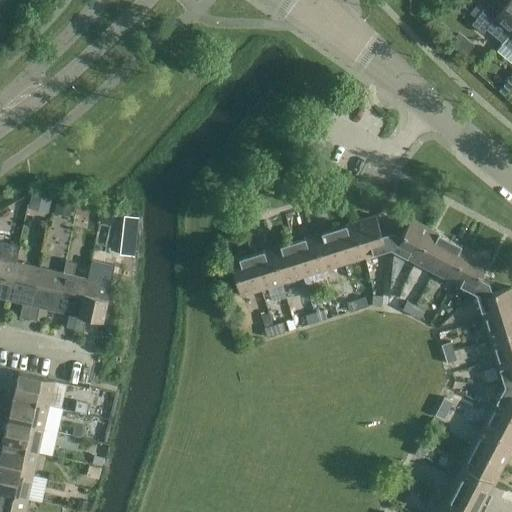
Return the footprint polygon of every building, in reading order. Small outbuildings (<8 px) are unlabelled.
[(504,42),(511,32),(511,0),(510,0),(503,9),(492,1),(472,24),(483,34),(488,29),(504,42)] [(53,198),(32,193),(28,208),(49,213),(53,198)] [(54,213),(71,217),(74,201),(58,198),(54,213)] [(76,214),(89,217),(91,204),(79,201),(76,214)] [(136,256),(140,218),(125,216),(120,254),(136,256)] [(391,249),(393,232),(382,235),(376,216),(355,223),(366,257),(391,249)] [(415,261),(431,230),(412,219),(402,237),(393,232),(391,249),(415,261)] [(345,263),(366,257),(355,223),(335,229),(345,263)] [(325,270),(345,263),(335,229),(314,235),(325,270)] [(434,271),(450,240),(431,230),(415,261),(434,271)] [(304,276),(325,270),(314,235),(293,242),(304,276)] [(453,282),(469,250),(450,240),(434,271),(453,282)] [(0,296),(9,299),(17,263),(21,246),(2,242),(0,242),(0,296)] [(283,282),(304,276),(293,242),(273,248),(283,282)] [(263,289),(283,282),(273,248),(252,254),(263,289)] [(476,294),(490,283),(480,278),(489,260),(469,250),(453,282),(476,294)] [(241,296),(263,289),(252,254),(230,261),(241,296)] [(76,329),(87,278),(74,276),(77,264),(66,261),(64,273),(55,309),(70,313),(67,327),(76,329)] [(29,319),(40,268),(17,263),(9,299),(23,302),(20,317),(29,319)] [(55,309),(64,273),(40,268),(29,319),(37,321),(41,306),(55,309)] [(103,320),(112,284),(87,278),(76,329),(84,331),(87,316),(103,320)] [(484,320),(511,310),(511,287),(493,294),(490,283),(476,294),(484,320)] [(382,306),(383,297),(373,296),(373,305),(382,306)] [(357,300),(359,309),(369,306),(366,297),(357,300)] [(400,298),(390,297),(389,307),(399,308),(400,298)] [(350,312),(359,309),(357,300),(347,303),(350,312)] [(411,314),(416,306),(407,301),(403,310),(411,314)] [(416,306),(411,314),(420,319),(424,310),(416,306)] [(315,313),(318,322),(327,319),(324,310),(315,313)] [(491,340),(511,333),(511,310),(484,320),(491,340)] [(309,325),(318,322),(315,313),(306,316),(309,325)] [(274,326),(277,335),(286,332),(283,323),(274,326)] [(267,338),(277,335),(274,326),(265,329),(267,338)] [(497,361),(511,356),(511,333),(491,340),(497,361)] [(445,354),(454,351),(451,342),(442,345),(445,354)] [(454,351),(445,354),(448,363),(457,361),(454,351)] [(511,386),(511,356),(497,361),(505,386),(511,386)] [(50,405),(55,381),(19,373),(13,397),(50,405)] [(511,386),(505,386),(493,409),(511,419),(511,386)] [(59,432),(64,408),(50,405),(13,397),(8,421),(59,432)] [(440,405),(449,410),(453,402),(444,398),(440,405)] [(88,403),(78,401),(75,411),(86,413),(88,403)] [(444,419),(449,410),(440,405),(435,415),(444,419)] [(511,444),(511,419),(493,409),(482,429),(511,444)] [(53,455),(59,432),(8,421),(3,444),(39,452),(53,455)] [(72,435),(81,437),(84,425),(75,423),(72,435)] [(504,465),(511,449),(511,444),(482,429),(472,448),(504,465)] [(0,468),(34,476),(39,452),(3,444),(0,456),(0,468)] [(428,449),(420,445),(415,453),(423,458),(428,449)] [(494,484),(504,465),(472,448),(463,465),(462,467),(494,484)] [(95,455),(93,464),(103,466),(105,458),(95,455)] [(449,465),(447,470),(458,476),(462,467),(463,465),(456,461),(449,465)] [(102,468),(92,466),(89,465),(86,476),(99,479),(102,468)] [(484,502),(489,493),(494,484),(462,467),(458,476),(452,486),(484,502)] [(0,492),(29,499),(34,476),(0,468),(0,492)] [(405,474),(400,482),(408,487),(413,478),(405,474)] [(455,511),(479,511),(484,502),(452,486),(447,496),(442,505),(455,511)] [(0,511),(25,511),(29,499),(0,492),(0,511)] [(85,511),(88,502),(79,499),(77,510),(85,511)]
